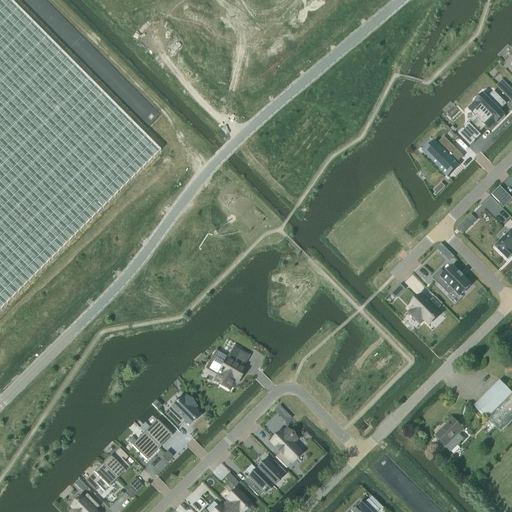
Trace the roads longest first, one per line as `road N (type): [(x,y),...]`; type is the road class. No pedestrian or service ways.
road 1 (unclassified): [(397,0),(217,159),(118,284),(0,401)]
road 2 (residential): [(156,511),(285,387),(300,392),(359,453)]
road 3 (unclassified): [(359,453),(511,302)]
